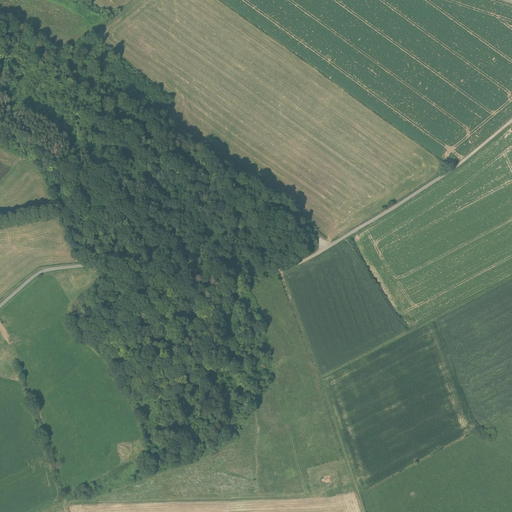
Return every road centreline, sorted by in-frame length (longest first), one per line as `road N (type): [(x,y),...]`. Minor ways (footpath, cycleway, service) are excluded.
road 1 (unclassified): [(0,307),(47,269),(92,263),(279,270),(405,200),(511,120)]
road 2 (track): [(279,270),(356,492)]
road 3 (track): [(92,263),(81,229),(93,203),(89,185),(57,170),(39,144),(0,122)]
road 4 (track): [(183,268),(203,238),(149,186),(93,176),(74,187)]
